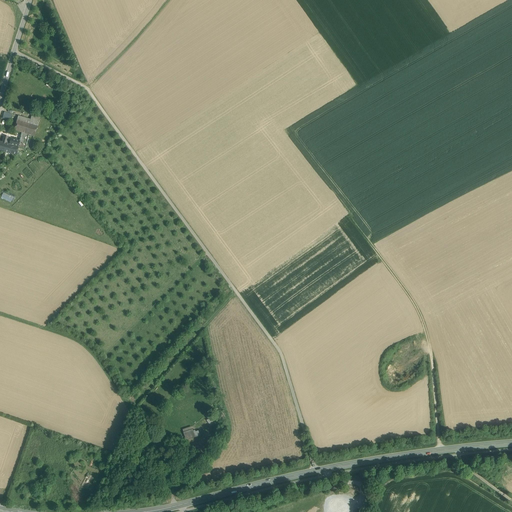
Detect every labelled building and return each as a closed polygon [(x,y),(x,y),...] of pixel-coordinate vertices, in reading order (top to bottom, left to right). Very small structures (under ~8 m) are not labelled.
[(10,120),(12,114),(4,112),(2,118),(10,120)] [(27,119),(18,116),(14,130),(21,133),(29,135),(31,135),(34,136),(38,122),(30,120),(26,119),(27,119)] [(19,141),(18,147),(27,149),(31,135),(29,135),(21,133),(19,141)] [(18,147),(19,141),(11,139),(10,139),(8,138),(6,144),(2,143),(1,147),(5,148),(4,152),(16,155),(18,147)] [(2,193),(0,198),(11,202),(13,197),(2,193)] [(184,433),(186,440),(195,437),(194,433),(193,430),(184,433)]
